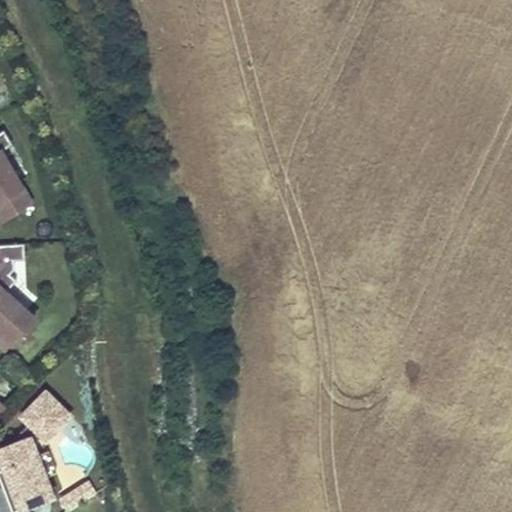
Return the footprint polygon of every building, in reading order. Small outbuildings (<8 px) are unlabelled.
[(3,129),(0,131),(0,214),(2,218),(30,202),(1,151),(12,144),(3,129)] [(0,343),(6,350),(26,327),(14,316),(22,306),(6,291),(20,275),(13,270),(15,268),(14,260),(25,259),(24,243),(0,243),(0,343)] [(26,327),(35,317),(22,306),(14,316),(26,327)] [(22,439),(3,446),(9,464),(15,480),(2,485),(12,510),(40,499),(38,494),(50,489),(44,475),(56,470),(48,450),(36,454),(32,443),(45,438),(69,415),(45,391),(21,415),(29,422),(19,431),(22,439)] [(9,464),(0,467),(0,479),(2,485),(15,480),(9,464)] [(94,493),(88,483),(70,494),(77,504),(94,493)] [(40,499),(52,494),(50,489),(38,494),(40,499)] [(70,494),(62,498),(69,510),(77,504),(70,494)]
